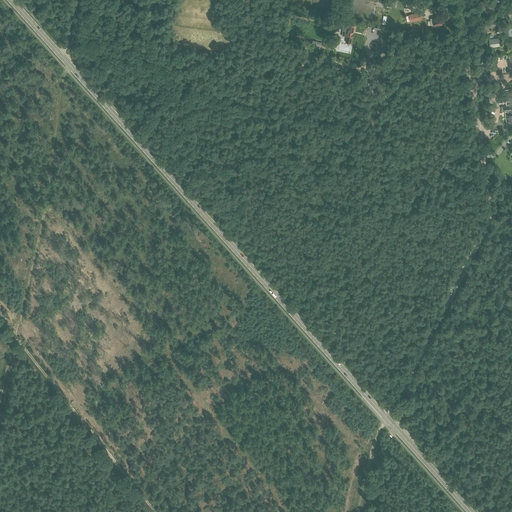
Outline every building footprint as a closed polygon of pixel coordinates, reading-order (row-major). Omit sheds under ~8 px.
[(492,2),(482,4),(483,12),(494,10),(492,2)] [(422,19),(420,11),(409,14),(411,22),(422,19)] [(434,19),(431,19),(431,21),(431,25),(434,25),(434,26),(439,26),(439,25),(442,24),(443,24),(442,21),(441,18),(437,18),(437,17),(433,18),(434,19)] [(495,19),(485,20),(486,28),(496,27),(495,19)] [(353,33),(353,31),(354,31),(355,26),(349,25),(345,25),(344,32),(343,31),(342,36),(347,36),(346,42),(351,43),(352,37),(352,38),(353,33)] [(499,38),(488,40),(489,47),(500,46),(499,38)] [(313,45),(322,47),(328,48),(329,43),(323,42),(317,41),(314,40),(313,45)]
